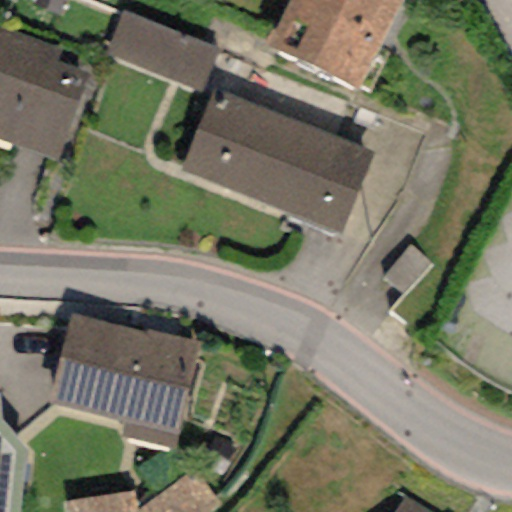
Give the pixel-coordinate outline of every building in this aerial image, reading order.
[(292,0),(269,47),(357,90),(400,0),(292,0)] [(217,50),(119,12),(102,55),(200,92),(217,50)] [(60,50),(0,28),(0,140),(57,160),(87,75),(55,64),(60,50)] [(370,157),(211,90),(178,171),(339,235),(370,157)] [(147,334),(68,316),(48,405),(122,421),(119,437),(173,450),(198,342),(148,330),(147,334)] [(1,395),(0,394),(0,511),(19,511),(27,449),(0,420),(1,395)] [(133,492),(64,503),(65,511),(210,511),(219,506),(194,469),(137,510),(133,492)] [(423,511),(402,498),(392,511),(423,511)]
